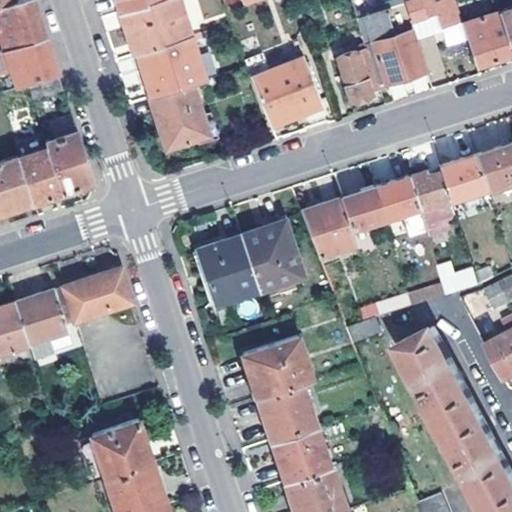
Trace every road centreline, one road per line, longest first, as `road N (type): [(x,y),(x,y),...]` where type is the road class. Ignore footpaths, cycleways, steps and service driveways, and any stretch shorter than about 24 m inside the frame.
road 1 (residential): [(135,209),(511,88)]
road 2 (residential): [(135,209),(233,511)]
road 3 (residential): [(66,0),(135,209)]
road 4 (residential): [(0,253),(135,209)]
road 5 (residential): [(450,304),(511,411)]
